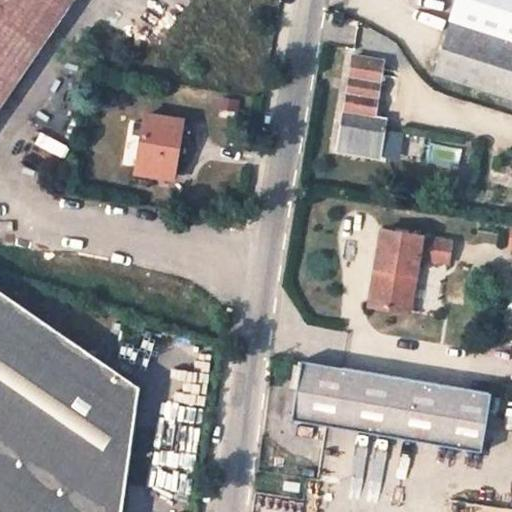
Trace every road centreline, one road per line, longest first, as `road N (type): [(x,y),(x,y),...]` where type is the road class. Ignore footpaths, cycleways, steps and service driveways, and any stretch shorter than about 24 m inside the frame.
road 1 (unclassified): [(306,0),(215,511)]
road 2 (unknown): [(258,261),(30,211),(0,181)]
road 3 (unknown): [(0,118),(9,92),(76,0)]
